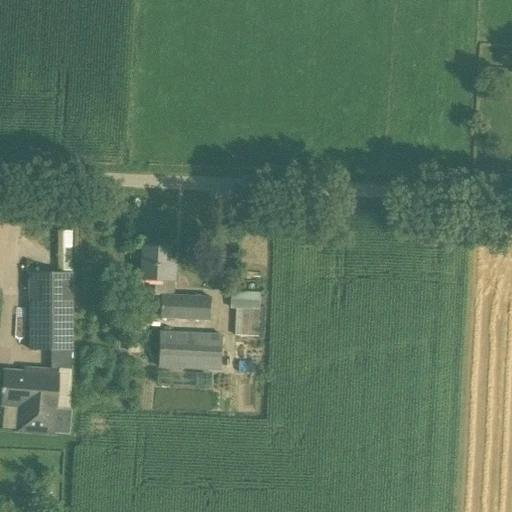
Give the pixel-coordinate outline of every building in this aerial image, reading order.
[(172,280),(173,264),(166,264),(167,248),(143,247),(142,278),(172,280)] [(70,274),(29,274),(29,348),(61,348),(61,312),(70,312),(70,274)] [(231,308),(259,310),(260,292),(231,291),(231,308)] [(165,295),(164,319),(221,320),(221,297),(165,295)] [(222,369),(223,336),(160,333),(158,367),(222,369)] [(53,410),(54,408),(56,381),(23,378),(24,373),(3,372),(0,401),(0,403),(15,405),(13,434),(53,438),(53,435),(68,436),(70,412),(53,410)]
